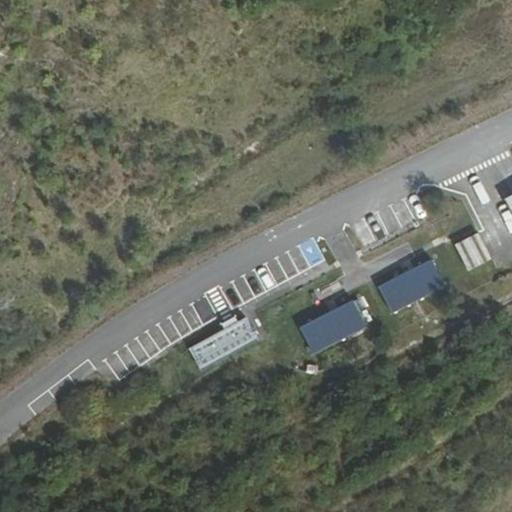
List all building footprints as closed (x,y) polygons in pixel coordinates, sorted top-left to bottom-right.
[(481,233),(458,244),(470,270),(493,259),(481,233)] [(315,237),(285,251),(296,274),(326,260),(315,237)] [(434,259),(381,286),(394,312),(446,285),(434,259)] [(205,327),(233,309),(219,287),(191,305),(205,327)] [(355,298),(302,325),(315,351),(368,325),(355,298)] [(245,317),(190,348),(202,370),(257,340),(245,317)]
